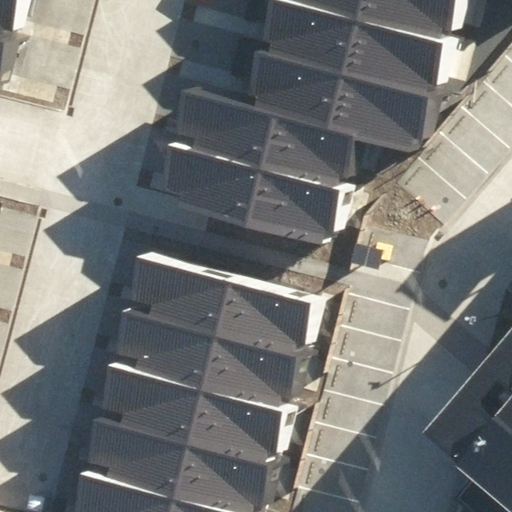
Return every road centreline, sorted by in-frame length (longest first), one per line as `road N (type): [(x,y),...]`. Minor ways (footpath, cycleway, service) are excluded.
road 1 (residential): [(411,511),(466,265),(511,213)]
road 2 (residential): [(92,173),(12,477)]
road 3 (residential): [(138,0),(92,173)]
